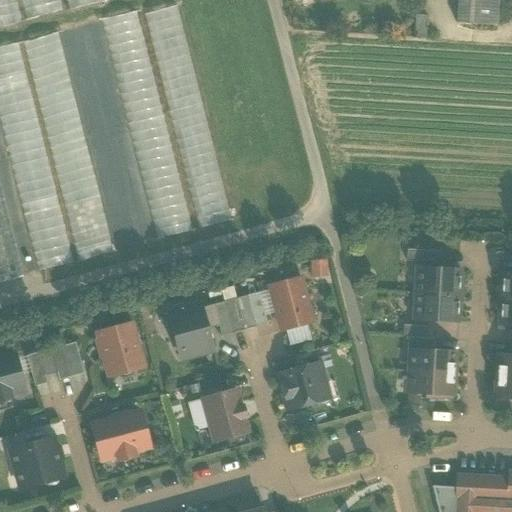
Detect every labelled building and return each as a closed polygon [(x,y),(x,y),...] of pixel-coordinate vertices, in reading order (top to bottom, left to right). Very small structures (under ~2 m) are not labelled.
[(0,0),(0,28),(20,23),(14,0),(0,0)] [(61,0),(18,0),(24,22),(64,13),(61,0)] [(97,0),(65,0),(68,12),(98,5),(97,0)] [(497,0),(457,0),(456,24),(496,27),(497,0)] [(0,126),(36,271),(232,222),(179,6),(0,50),(0,126)] [(427,16),(415,16),(414,40),(425,40),(427,16)] [(0,282),(23,276),(0,185),(0,282)] [(439,252),(407,250),(406,262),(438,264),(439,252)] [(327,275),(326,258),(307,260),(308,277),(327,275)] [(460,271),(416,268),(415,294),(459,297),(460,271)] [(511,274),(501,274),(500,299),(511,299),(511,274)] [(300,278),(269,286),(281,332),(312,323),(300,278)] [(459,297),(415,294),(413,320),(457,323),(459,297)] [(247,297),(235,300),(244,331),(255,327),(247,297)] [(511,299),(500,299),(499,324),(511,324),(511,299)] [(235,300),(224,303),(232,334),(244,331),(235,300)] [(199,305),(168,314),(181,360),(212,351),(199,305)] [(142,368),(130,324),(97,333),(109,377),(142,368)] [(427,327),(403,326),(402,338),(407,338),(426,339),(427,327)] [(426,339),(407,338),(407,350),(409,350),(433,351),(433,340),(426,339)] [(83,374),(75,343),(61,347),(70,378),(83,374)] [(70,378),(61,347),(50,350),(56,374),(58,381),(70,378)] [(50,350),(38,353),(45,377),(56,374),(50,350)] [(433,351),(409,350),(408,372),(454,375),(455,353),(433,351)] [(45,377),(38,353),(26,357),(26,358),(30,373),(34,387),(46,384),(45,377)] [(511,355),(497,355),(496,377),(511,378),(511,355)] [(14,356),(0,359),(0,401),(10,399),(9,394),(23,391),(19,376),(15,360),(14,356)] [(15,360),(19,376),(30,373),(26,358),(15,360)] [(318,364),(278,375),(287,410),(305,405),(310,408),(319,406),(322,401),(325,400),(321,384),(323,384),(318,364)] [(454,375),(408,372),(407,394),(428,395),(428,389),(453,391),(454,375)] [(511,378),(496,377),(495,393),(511,394),(511,378)] [(235,391),(224,394),(219,391),(211,393),(208,398),(202,400),(214,442),(247,433),(243,419),(246,418),(243,407),(240,407),(235,391)] [(139,413),(92,426),(97,443),(92,451),(100,457),(101,460),(117,456),(118,460),(133,456),(132,452),(148,448),(139,413)] [(53,439),(9,451),(15,470),(23,475),(27,488),(42,484),(47,487),(55,485),(58,480),(64,478),(53,439)] [(511,511),(511,480),(457,477),(456,488),(432,487),(437,511),(511,511)]
